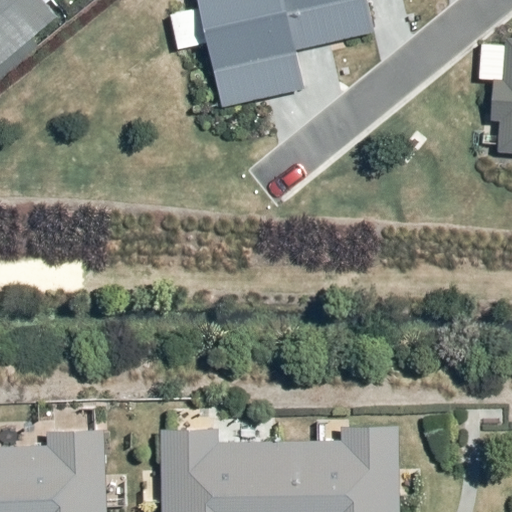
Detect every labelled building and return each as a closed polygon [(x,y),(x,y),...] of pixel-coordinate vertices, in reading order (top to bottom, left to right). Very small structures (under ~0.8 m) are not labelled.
[(46,0),(0,0),(0,75),(66,20),(46,0)] [(200,0),(226,113),(308,93),(302,59),(384,38),(373,0),(200,0)] [(502,158),(511,158),(511,42),(511,43),(508,84),(499,83),(496,121),(504,121),(502,158)] [(221,426),(165,427),(164,511),(406,511),(404,418),(342,421),(345,436),(222,441),(221,426)] [(0,511),(111,511),(110,424),(53,429),(52,443),(0,443),(0,511)]
